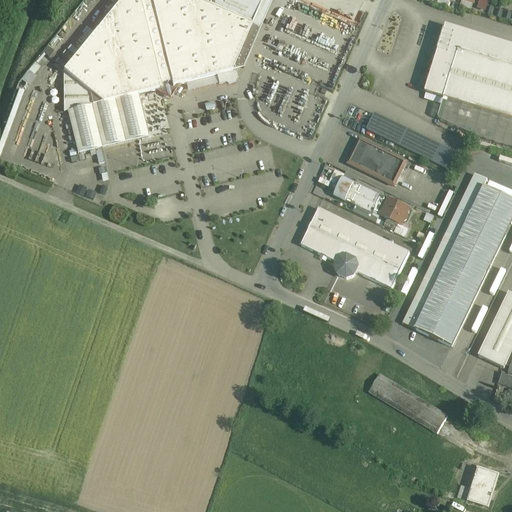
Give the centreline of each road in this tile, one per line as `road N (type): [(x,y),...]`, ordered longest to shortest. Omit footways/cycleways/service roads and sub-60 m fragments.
road 1 (unclassified): [(388,0),(258,286)]
road 2 (unclassified): [(258,286),(371,337),(511,419)]
road 3 (unclassified): [(258,286),(0,178)]
